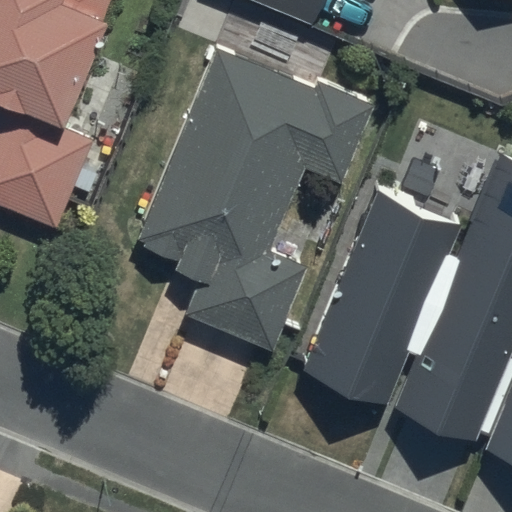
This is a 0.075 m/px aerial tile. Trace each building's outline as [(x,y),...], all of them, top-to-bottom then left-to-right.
[(109,0),(0,0),(0,110),(1,111),(0,113),(0,205),(54,227),(88,141),(58,129),(109,0)] [(248,0),(315,27),(325,0),(248,0)] [(311,93),(213,53),(134,244),(177,262),(173,272),(196,281),(183,313),(272,349),(307,267),(269,251),(302,170),(337,184),(370,105),(315,83),(311,93)] [(475,444),(511,353),(511,161),(498,156),(457,258),(449,255),(461,226),(376,192),(303,373),(386,406),(407,353),(415,356),(392,411),(475,444)] [(511,394),(488,452),(511,461),(511,394)]
